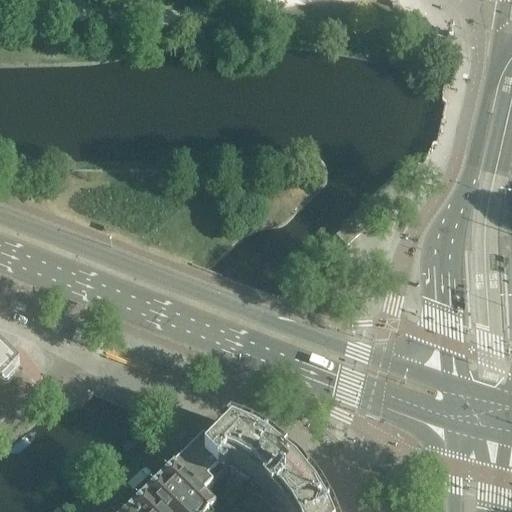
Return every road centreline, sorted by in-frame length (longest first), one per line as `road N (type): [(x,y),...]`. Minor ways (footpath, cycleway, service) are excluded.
road 1 (secondary): [(0,253),(452,425)]
road 2 (secondary): [(448,382),(0,217)]
road 3 (primary): [(493,66),(444,256),(448,382)]
road 4 (residential): [(353,511),(304,445),(272,423),(209,403)]
road 5 (residential): [(92,511),(209,403)]
road 6 (unclassified): [(209,403),(62,349)]
